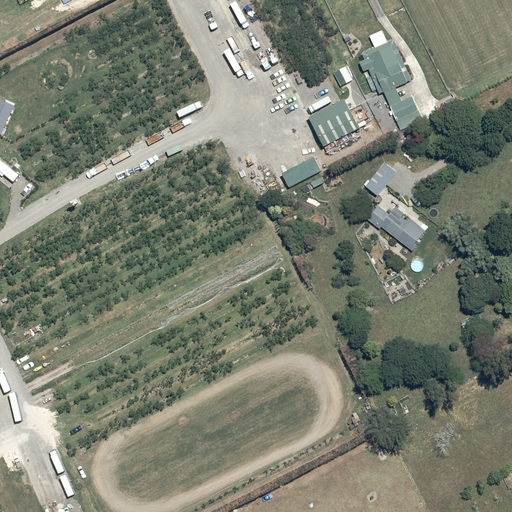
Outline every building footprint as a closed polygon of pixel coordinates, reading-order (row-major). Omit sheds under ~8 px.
[(369,36),(374,48),(362,53),(365,59),(360,62),(373,91),(378,88),(380,94),(385,92),(400,127),(422,117),(413,96),(402,101),(397,87),(408,82),(412,81),(394,39),(392,40),(389,41),(384,30),(369,36)] [(17,104),(0,95),(0,136),(2,137),(17,104)] [(325,146),(360,127),(350,109),(345,99),(310,118),(315,128),(325,146)] [(310,116),(304,105),(297,108),(303,119),(310,116)] [(397,171),(385,162),(371,180),(369,178),(364,184),(379,195),(397,171)] [(381,227),(414,251),(421,241),(419,240),(427,230),(396,207),(390,214),(378,205),(368,219),(380,228),(381,227)]
